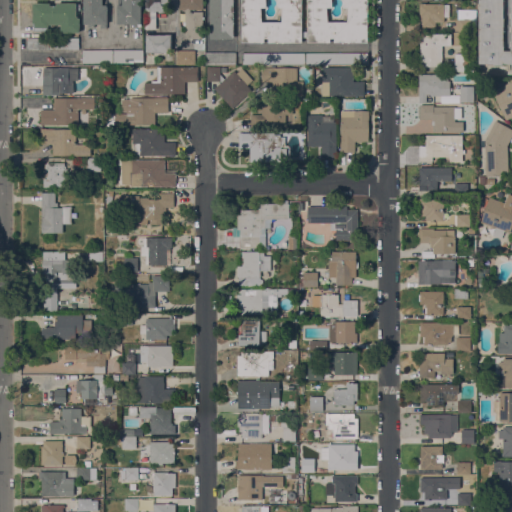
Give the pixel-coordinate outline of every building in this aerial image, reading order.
[(83,0),(103,0),(103,5),(107,5),(107,28),(101,28),(101,24),(95,24),(95,27),(88,27),(88,24),(83,24),(83,0)] [(141,0),(141,24),(137,24),(137,27),(130,27),(130,24),(117,24),(117,7),(118,7),(118,5),(122,5),(122,0),(141,0)] [(145,11),(146,11),(145,0),(168,0),(168,1),(170,1),(170,11),(162,11),(162,12),(158,12),(158,11),(156,11),(156,13),(158,13),(158,16),(156,16),(156,29),(145,29),(145,11)] [(189,38),(189,37),(185,37),(185,10),(179,10),(179,0),(203,0),(203,10),(197,10),(197,12),(203,12),(203,17),(204,17),(204,19),(202,19),(202,38),(189,38)] [(210,0),(234,0),(234,39),(210,39),(210,0)] [(242,42),(242,0),(302,0),(302,42),(268,42),(268,38),(264,38),(264,42),(242,42)] [(307,0),(367,0),(367,42),(334,42),(334,38),(330,38),(330,42),(308,43),(307,0)] [(493,65),(493,64),(479,64),(479,0),(511,0),(511,64),(502,64),(502,65),(493,65)] [(33,3),(50,3),(50,6),(57,6),(57,3),(76,3),(76,4),(79,4),(79,10),(76,10),(76,17),(77,17),(77,19),(79,19),(80,33),(61,33),(61,25),(48,25),(48,28),(47,28),(47,31),(33,31),(33,3)] [(449,4),(449,17),(444,17),(444,22),(436,22),(436,27),(422,27),(422,21),(420,21),(420,17),(419,17),(419,3),(449,4)] [(171,34),(171,53),(146,53),(146,34),(171,34)] [(420,67),(420,34),(450,34),(450,45),(442,45),(442,67),(420,67)] [(78,38),(78,50),(28,50),(28,38),(78,38)] [(82,63),(82,50),(113,50),(113,63),(82,63)] [(113,50),(143,50),(143,63),(113,63),(113,50)] [(195,50),(195,64),(176,64),(176,50),(195,50)] [(236,52),(236,64),(206,64),(205,52),(236,52)] [(368,53),(368,64),(242,65),(242,53),(368,53)] [(454,54),(470,54),(470,72),(454,72),(454,54)] [(144,94),(144,83),(151,82),(151,81),(157,80),(157,67),(198,66),(198,81),(185,81),(185,94),(144,94)] [(68,92),(46,92),(46,79),(45,79),(44,77),(43,77),(43,67),(68,67),(68,92)] [(214,88),(221,82),(220,81),(207,81),(207,67),(220,67),(220,75),(224,79),(233,70),(237,73),(242,68),(253,79),(247,85),(251,89),(232,108),(214,88)] [(296,67),(297,81),(304,81),(304,95),(273,95),(272,82),(262,82),(262,67),(296,67)] [(322,96),(322,67),(352,67),(352,68),(354,68),(354,81),(364,81),(364,96),(322,96)] [(419,75),(447,75),(447,81),(450,81),(450,88),(452,88),(452,91),(450,91),(450,96),(426,96),(426,103),(419,103),(419,75)] [(511,117),(506,120),(492,91),(511,81),(511,117)] [(460,87),(473,86),(473,102),(460,102),(460,87)] [(54,110),(54,97),(93,97),(93,109),(78,109),(78,125),(45,124),(45,125),(40,125),(40,110),(54,110)] [(168,97),(168,112),(155,112),(155,124),(115,124),(115,114),(126,114),(126,111),(122,111),(122,99),(130,99),(130,97),(168,97)] [(251,114),(261,114),(261,100),(292,100),(292,126),(286,126),(286,128),(251,128),(251,114)] [(434,132),(434,129),(433,129),(433,125),(432,125),(432,119),(420,119),(419,105),(433,105),(433,106),(455,106),(455,107),(461,107),(462,119),(455,119),(455,121),(463,121),(463,131),(434,132)] [(341,111),(368,111),(368,142),(355,142),(355,152),(340,152),(341,111)] [(321,157),(321,146),(307,146),(307,140),(308,140),(307,115),(322,115),(322,116),(336,116),(336,157),(321,157)] [(495,120),(511,129),(511,136),(507,145),(508,172),(502,173),(502,175),(486,176),(485,140),(495,120)] [(52,155),(53,144),(40,143),(41,128),(76,129),(75,144),(90,144),(90,155),(52,155)] [(164,128),(164,142),(175,142),(175,155),(133,155),(133,143),(132,143),(132,128),(164,128)] [(274,132),(274,134),(280,134),(280,147),(281,147),(281,148),(286,148),(286,157),(281,157),(281,162),(250,162),(250,148),(238,148),(238,132),(274,132)] [(419,161),(419,145),(425,145),(425,135),(462,135),(462,150),(464,150),(464,153),(462,153),(462,162),(449,162),(449,157),(432,157),(432,161),(419,161)] [(87,157),(101,157),(101,159),(100,171),(87,171),(87,159),(87,157)] [(130,186),(130,184),(121,184),(121,159),(164,159),(164,169),(174,169),(174,173),(175,173),(175,186),(130,186)] [(43,187),(43,178),(46,178),(46,176),(47,176),(48,169),(46,169),(46,162),(66,162),(65,177),(81,177),(81,187),(43,187)] [(451,167),(451,180),(440,180),(440,182),(438,182),(438,180),(437,180),(437,190),(419,190),(419,167),(451,167)] [(468,183),(468,195),(454,195),(454,183),(468,183)] [(41,192),(55,192),(55,202),(57,202),(57,207),(71,207),(71,223),(62,223),(62,232),(42,233),(41,192)] [(124,195),(139,195),(139,198),(148,198),(148,199),(161,199),(161,193),(173,193),(174,207),(165,207),(165,210),(163,210),(163,224),(149,224),(149,220),(147,220),(147,224),(138,224),(137,219),(129,219),(129,211),(137,211),(137,208),(124,208),(124,195)] [(511,227),(510,233),(480,222),(489,197),(506,203),(510,193),(511,193),(511,227)] [(425,221),(425,215),(419,215),(419,198),(443,198),(443,221),(425,221)] [(287,203),(289,203),(289,219),(265,219),(265,234),(260,234),(260,248),(241,248),(241,234),(240,234),(240,229),(237,229),(237,215),(241,215),(241,209),(258,209),(258,208),(260,208),(260,203),(280,203),(280,200),(287,200),(287,202),(287,203)] [(347,206),(347,210),(358,210),(358,240),(336,240),(336,230),(330,230),(330,223),(307,223),(308,206),(347,206)] [(470,214),(470,225),(456,226),(456,214),(470,214)] [(419,228),(434,228),(434,230),(455,230),(455,253),(433,253),(433,248),(430,248),(430,243),(419,243),(419,228)] [(288,233),(297,233),(297,249),(288,249),(288,233)] [(145,264),(145,255),(140,255),(140,246),(143,246),(143,238),(146,238),(146,237),(172,237),(172,246),(170,246),(170,264),(148,264),(145,264)] [(73,259),(73,273),(75,273),(76,288),(57,288),(57,310),(44,310),(43,270),(42,270),(42,259),(43,259),(43,252),(65,251),(65,259),(73,259)] [(356,251),(356,255),(357,255),(357,257),(356,257),(356,262),(357,261),(358,262),(358,267),(357,269),(356,268),(356,277),(352,277),(352,284),(336,285),(336,277),(329,277),(329,260),(331,260),(331,252),(356,251)] [(103,259),(96,260),(95,252),(103,252),(103,259)] [(138,271),(124,271),(124,258),(124,252),(132,252),(132,258),(137,258),(138,271)] [(262,286),(238,286),(238,266),(242,266),(242,252),(264,252),(264,255),(270,255),(270,270),(261,270),(261,277),(259,277),(261,279),(262,279),(262,286)] [(418,284),(418,261),(454,260),(455,283),(418,284)] [(477,268),(483,268),(490,268),(490,273),(484,273),(484,276),(477,276),(477,268)] [(317,272),(317,286),(299,286),(298,275),(303,275),(303,272),(317,272)] [(169,275),(169,291),(155,291),(155,307),(136,307),(136,302),(123,302),(123,284),(148,284),(148,282),(152,282),(152,275),(169,275)] [(262,289),(262,290),(269,290),(269,298),(274,298),(274,307),(269,307),(269,306),(262,306),(262,314),(241,314),(241,308),(237,308),(237,294),(241,294),(241,289),(262,289)] [(286,289),(287,294),(281,294),(281,296),(280,296),(280,297),(276,297),(276,296),(274,296),(274,289),(286,289)] [(454,298),(454,290),(466,290),(466,291),(468,291),(468,298),(454,298)] [(443,291),(443,296),(445,296),(445,299),(443,299),(443,310),(445,310),(445,312),(443,312),(443,315),(423,315),(423,305),(419,305),(419,291),(443,291)] [(320,316),(320,306),(312,306),(312,295),(344,294),(345,304),(357,304),(357,316),(320,316)] [(471,306),(471,319),(457,319),(457,306),(471,306)] [(119,325),(119,314),(132,314),(132,325),(119,325)] [(75,338),(57,339),(57,340),(42,341),(42,327),(55,327),(55,321),(57,321),(57,315),(82,315),(82,319),(91,319),(91,332),(82,332),(82,333),(75,333),(75,338)] [(172,318),(172,324),(175,324),(175,330),(172,330),(172,335),(167,335),(167,339),(154,339),(154,340),(150,340),(150,339),(146,339),(146,336),(140,336),(140,325),(146,325),(146,318),(172,318)] [(238,320),(259,320),(259,331),(266,331),(266,344),(239,345),(238,320)] [(336,342),(329,342),(329,322),(331,322),(331,320),(335,320),(335,321),(355,321),(355,333),(357,333),(357,342),(336,342)] [(424,345),(424,336),(420,336),(420,322),(443,322),(443,323),(453,323),(453,324),(458,324),(458,334),(453,334),(451,337),(451,342),(448,342),(448,344),(424,345)] [(511,353),(499,353),(499,329),(505,329),(505,324),(511,324),(511,353)] [(470,337),(470,350),(456,350),(456,337),(470,337)] [(296,347),(289,348),(288,340),(296,340),(296,347)] [(327,340),(327,349),(310,349),(310,340),(327,340)] [(173,345),(173,366),(156,366),(156,367),(152,367),(152,366),(147,366),(147,362),(140,362),(140,353),(140,345),(173,345)] [(76,346),(76,347),(100,347),(100,349),(109,348),(109,358),(105,358),(105,366),(105,373),(94,373),(94,366),(86,366),(86,361),(76,362),(76,359),(65,359),(65,346),(76,346)] [(273,351),(273,358),(272,358),(272,360),(273,360),(273,369),(269,369),(269,375),(265,375),(265,378),(262,378),(262,375),(237,375),(237,351),(273,351)] [(357,352),(357,374),(334,374),(334,366),(332,366),(332,362),(325,362),(325,352),(357,352)] [(441,374),(441,370),(435,371),(435,377),(419,377),(419,353),(444,353),(444,359),(453,358),(453,374),(443,374),(441,374)] [(511,387),(495,387),(495,376),(501,375),(500,370),(498,370),(498,358),(511,358),(511,387)] [(122,375),(122,362),(135,362),(135,374),(128,374),(128,375),(122,375)] [(322,367),(322,380),(308,380),(308,367),(322,367)] [(103,380),(104,380),(104,385),(112,385),(112,392),(104,392),(104,398),(81,398),(81,392),(76,392),(76,379),(93,379),(93,375),(93,374),(103,374),(103,375),(103,380)] [(137,377),(144,377),(144,376),(163,376),(164,382),(164,388),(176,388),(176,402),(137,403),(137,377)] [(260,380),(260,381),(279,381),(279,405),(270,405),(270,408),(238,408),(237,380),(260,380)] [(334,389),(347,389),(347,384),(357,383),(357,400),(354,400),(354,405),(334,405),(334,389)] [(444,393),(444,406),(427,406),(427,401),(420,401),(420,384),(458,384),(458,393),(444,393)] [(66,389),(66,402),(54,402),(54,388),(66,389)] [(496,412),(493,412),(493,400),(499,400),(499,393),(511,392),(511,420),(499,421),(496,421),(496,412)] [(323,396),(323,411),(310,411),(310,396),(323,396)] [(471,400),(471,412),(457,412),(457,400),(458,400),(471,400)] [(156,407),(156,408),(171,407),(171,423),(172,423),(172,425),(175,425),(175,434),(150,434),(150,418),(140,418),(140,407),(156,407)] [(50,433),(50,421),(59,421),(59,419),(62,419),(62,408),(81,408),(81,416),(91,416),(91,426),(92,426),(92,432),(87,432),(87,434),(50,433)] [(242,437),(242,432),(237,432),(237,417),(241,417),(241,413),(262,413),(262,414),(268,414),(268,433),(262,433),(262,437),(242,437)] [(354,414),(354,418),(358,418),(357,438),(333,438),(333,429),(329,429),(329,425),(326,425),(326,413),(354,414)] [(450,414),(450,415),(457,415),(457,431),(452,431),(452,435),(451,435),(451,438),(428,438),(428,434),(424,434),(424,424),(420,424),(420,414),(450,414)] [(283,426),(281,426),(281,418),(291,418),(291,419),(295,419),(296,441),(283,441),(283,426)] [(511,426),(511,456),(502,456),(502,438),(498,438),(498,430),(502,430),(502,426),(511,426)] [(474,430),(474,443),(461,443),(461,429),(474,430)] [(76,437),(76,436),(90,436),(90,437),(90,449),(86,449),(86,450),(84,450),(84,448),(76,449),(76,437)] [(136,438),(136,449),(122,449),(122,438),(136,438)] [(62,453),(64,453),(64,456),(62,456),(62,465),(41,465),(41,446),(43,446),(43,440),(62,440),(62,453)] [(168,441),(168,443),(174,443),(175,463),(162,463),(162,464),(159,464),(159,463),(140,463),(140,447),(150,447),(150,442),(168,441)] [(235,469),(236,460),(238,460),(238,444),(272,444),(271,469),(235,469)] [(355,444),(355,451),(358,451),(357,469),(328,469),(328,460),(322,460),(322,447),(328,447),(328,444),(355,444)] [(420,468),(421,446),(442,446),(442,455),(444,455),(444,462),(442,462),(442,469),(420,468)] [(283,457),(295,457),(295,473),(283,473),(283,457)] [(314,458),(314,472),(302,472),(302,458),(314,458)] [(511,489),(499,489),(499,471),(494,471),(494,461),(501,461),(511,461),(511,489)] [(472,462),(472,474),(456,474),(456,462),(472,462)] [(138,468),(138,479),(121,479),(121,470),(123,470),(123,468),(124,468),(124,467),(138,467),(138,468)] [(76,479),(77,469),(90,469),(90,480),(76,479)] [(41,495),(41,477),(38,477),(39,472),(43,472),(43,471),(65,471),(65,478),(74,478),(74,496),(41,495)] [(153,473),(175,473),(175,495),(153,495),(153,473)] [(238,499),(238,475),(262,475),(262,476),(283,476),(283,487),(276,487),(276,486),(262,486),(262,499),(238,499)] [(357,475),(357,484),(357,485),(355,485),(355,493),(357,493),(357,502),(335,502),(335,497),(333,497),(333,495),(326,495),(326,483),(332,483),(332,475),(357,475)] [(446,499),(424,499),(424,491),(420,491),(420,477),(451,477),(451,483),(455,483),(455,491),(446,494),(446,499)] [(457,493),(471,493),(471,505),(457,505),(457,493)] [(511,511),(503,511),(503,495),(511,495),(511,511)] [(77,511),(77,499),(91,500),(97,500),(97,510),(91,510),(91,511),(77,511)] [(138,500),(138,510),(125,510),(125,500),(138,500)]
